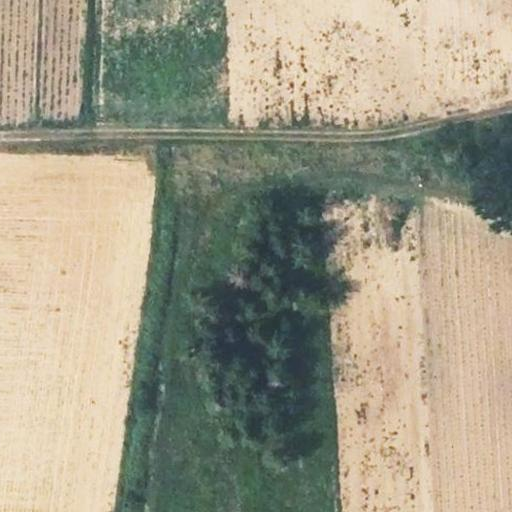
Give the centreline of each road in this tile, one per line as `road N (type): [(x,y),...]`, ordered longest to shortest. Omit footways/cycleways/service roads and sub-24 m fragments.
road 1 (track): [(0,136),(373,138),(511,109)]
road 2 (track): [(99,0),(92,135)]
